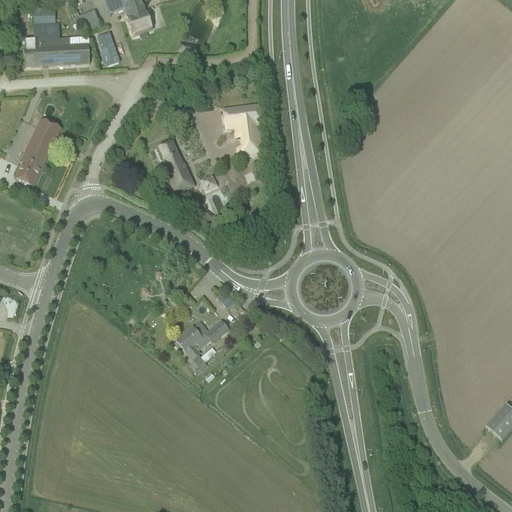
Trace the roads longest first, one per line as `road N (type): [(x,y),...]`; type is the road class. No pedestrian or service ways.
road 1 (unclassified): [(88,204),(91,173),(133,94),(102,82),(0,89)]
road 2 (tertiary): [(3,511),(46,293)]
road 3 (unclassified): [(510,511),(460,472),(429,426),(407,326)]
road 4 (tertiary): [(88,204),(170,233),(238,285)]
road 5 (secondary): [(301,153),(289,0)]
